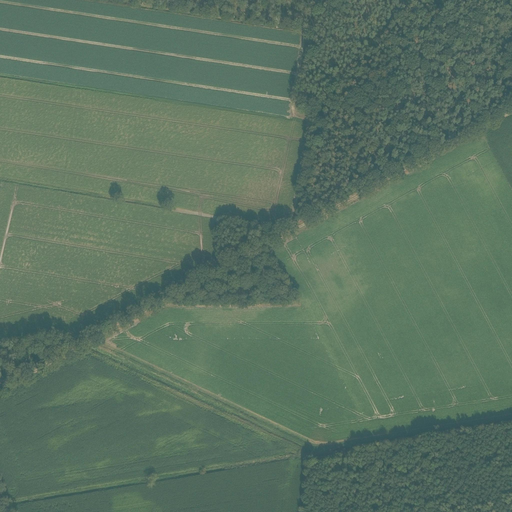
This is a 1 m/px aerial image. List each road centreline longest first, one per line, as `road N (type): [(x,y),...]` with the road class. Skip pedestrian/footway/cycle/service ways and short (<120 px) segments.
road 1 (track): [(511,419),(313,450),(90,340)]
road 2 (track): [(0,383),(295,229)]
road 3 (track): [(295,229),(511,110)]
road 4 (track): [(356,35),(295,229)]
